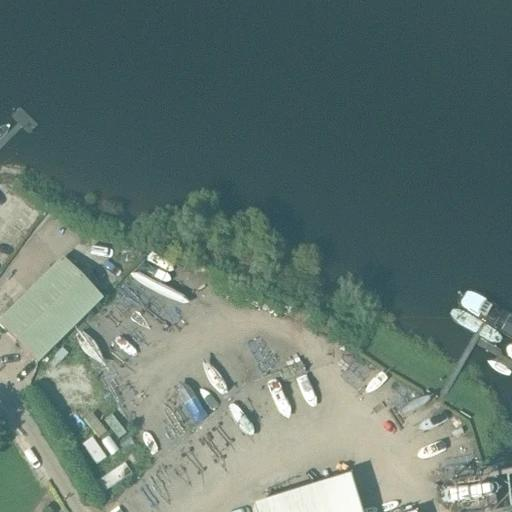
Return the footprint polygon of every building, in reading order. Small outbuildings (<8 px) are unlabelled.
[(61,259),(0,319),(0,327),(37,365),(102,301),(61,259)] [(322,476),(350,467),(345,453),(318,462),(322,476)] [(103,490),(132,476),(127,466),(98,480),(103,490)] [(359,511),(350,480),(301,495),(305,511),(359,511)] [(305,511),(301,495),(252,510),(252,511),(305,511)]
